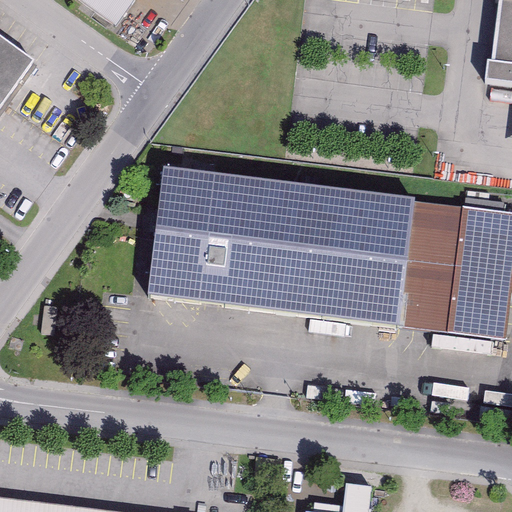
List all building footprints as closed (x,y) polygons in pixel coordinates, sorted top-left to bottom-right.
[(151,0),(75,0),(127,36),(151,0)] [(511,0),(494,0),(483,88),(511,91),(511,0)] [(0,111),(33,65),(0,41),(0,111)] [(430,206),(162,173),(146,300),(414,333),(430,206)] [(511,287),(511,216),(430,206),(414,333),(505,344),(511,287)] [(376,511),(377,503),(353,499),(351,511),(376,511)]
